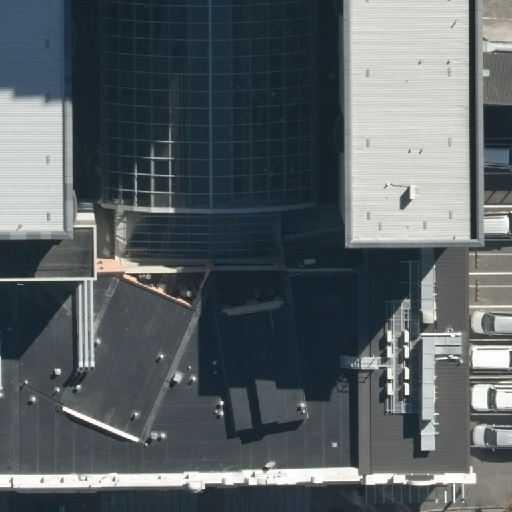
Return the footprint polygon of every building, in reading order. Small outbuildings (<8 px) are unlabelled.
[(0,0),(0,248),(87,249),(87,197),(86,0),(0,0)] [(325,249),(323,0),(86,0),(87,197),(87,249),(207,247),(314,248),(325,249)] [(511,0),(323,0),(325,249),(356,249),(356,188),(466,187),(466,81),(511,80),(511,0)] [(466,187),(356,188),(356,249),(357,454),(465,453),(466,187)] [(87,249),(0,248),(0,455),(137,453),(238,455),(275,455),(357,454),(356,249),(325,249),(314,248),(207,247),(87,249)]
